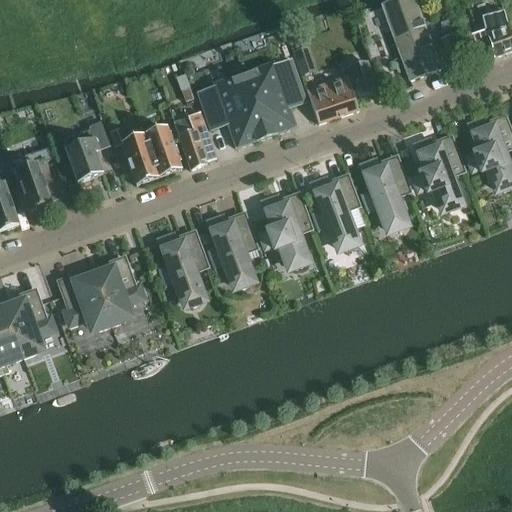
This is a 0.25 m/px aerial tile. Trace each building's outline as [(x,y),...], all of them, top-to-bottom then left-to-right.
[(414,0),(404,0),(382,8),(411,84),(441,73),(414,0)] [(486,33),(469,39),(478,63),(493,58),(494,60),(511,53),(511,39),(506,20),(505,16),(503,9),(481,15),(483,21),(486,33)] [(448,23),(440,26),(445,40),(441,42),(451,68),(462,64),(448,23)] [(310,50),(293,56),(302,79),(318,73),(310,50)] [(181,62),(172,66),(178,82),(187,78),(181,62)] [(274,67),(244,77),(267,141),(297,131),(290,112),(308,106),(292,62),(275,68),(274,67)] [(348,79),(307,93),(319,127),(319,128),(359,114),(358,109),(354,98),(358,97),(359,102),(378,96),(368,66),(350,72),(355,87),(351,89),(348,79)] [(218,97),(201,104),(211,134),(229,128),(237,152),(267,141),(244,77),(215,88),(218,97)] [(397,83),(382,89),(385,96),(400,91),(397,83)] [(201,117),(174,126),(179,140),(190,174),(207,168),(206,165),(217,161),(206,131),(206,132),(201,117)] [(483,124),(470,129),(480,156),(475,158),(474,159),(473,159),(472,160),(472,161),(471,162),(470,163),(470,164),(470,165),(470,167),(471,168),(471,169),(472,170),(473,171),(474,171),(475,172),(476,172),(477,172),(478,172),(480,172),(481,172),(483,177),(487,175),(492,187),(493,189),(494,191),(496,192),(497,193),(499,194),(501,194),(503,194),(505,194),(507,194),(509,193),(510,192),(511,190),(511,189),(511,175),(504,155),(511,151),(511,138),(505,120),(492,125),(493,130),(487,133),(483,124)] [(91,132),(64,143),(68,152),(65,153),(78,187),(103,177),(95,156),(100,154),(99,153),(111,149),(101,124),(89,129),(91,132)] [(167,131),(144,139),(159,181),(182,173),(167,131)] [(117,132),(110,134),(115,149),(122,147),(117,132)] [(144,139),(122,147),(136,188),(159,181),(144,139)] [(429,144),(416,149),(426,177),(421,179),(420,179),(419,180),(418,180),(418,181),(417,182),(416,183),(416,185),(416,186),(416,187),(417,188),(417,189),(418,190),(419,191),(420,192),(421,192),(422,193),(423,193),(424,193),(426,193),(427,192),(429,197),(433,195),(438,208),(439,209),(440,211),(442,212),(443,213),(445,214),(447,215),(449,215),(451,215),(453,214),(455,213),(456,212),(458,211),(459,209),(460,207),(460,205),(460,203),(460,201),(460,199),(452,179),(464,175),(451,140),(437,146),(439,151),(433,153),(429,144)] [(52,149),(11,164),(14,171),(18,183),(30,217),(53,208),(38,167),(56,161),(52,149)] [(375,164),(362,170),(372,197),(371,197),(370,198),(369,199),(368,200),(368,201),(367,202),(367,203),(367,204),(367,206),(367,207),(368,208),(368,209),(369,210),(370,210),(371,211),(373,211),(374,211),(375,211),(376,211),(377,211),(384,228),(385,230),(386,231),(387,233),(389,234),(391,235),(393,235),(395,235),(397,235),(398,235),(400,234),(402,233),(403,231),(404,230),(405,228),(406,226),(406,224),(406,222),(405,220),(397,200),(410,195),(408,191),(397,161),(383,166),(385,171),(379,173),(375,164)] [(14,171),(0,176),(0,235),(20,229),(5,187),(18,183),(14,171)] [(326,183),(312,188),(323,216),(322,216),(321,217),(320,217),(319,218),(318,219),(318,221),(317,222),(317,223),(318,224),(318,225),(318,226),(319,227),(320,228),(321,229),(322,230),(323,230),(324,230),(326,230),(327,230),(328,229),(334,247),(335,248),(337,250),(338,251),(340,253),(341,253),(343,254),(345,254),(347,254),(349,253),(351,252),(352,251),(354,250),(355,248),(356,246),(356,245),(356,243),(356,241),(356,239),(346,214),(359,209),(348,180),(334,185),(336,190),(329,192),(326,183)] [(263,242),(263,243),(263,244),(264,245),(264,246),(265,247),(266,248),(267,249),(268,249),(269,250),(270,250),(271,250),(272,250),(274,249),(275,254),(280,252),(285,265),(286,267),(287,268),(288,270),(290,271),(292,272),(294,272),(296,272),(298,272),(299,272),(301,271),(303,270),(304,268),(305,267),(306,265),(307,263),(307,261),(307,259),(306,257),(299,237),(311,232),(299,198),(285,203),(287,208),(280,210),(277,201),(263,206),(274,234),(269,236),(267,236),(266,237),(265,237),(265,238),(264,239),(264,240),(263,242)] [(223,221),(209,226),(219,253),(218,254),(217,254),(216,255),(215,256),(215,257),(214,258),(214,259),(214,261),(214,262),(214,263),(215,264),(215,265),(216,266),(217,267),(218,267),(220,268),(221,268),(222,268),(223,268),(224,267),(231,285),(232,286),(233,288),(234,289),(236,290),(238,291),(240,292),(241,292),(243,292),(245,291),(247,290),(249,289),(250,288),(251,286),(252,284),(253,282),(253,281),(253,279),(252,277),(245,256),(257,252),(244,217),(231,223),(233,227),(226,230),(223,221)] [(260,225),(250,229),(253,237),(263,233),(260,225)] [(173,239),(160,244),(170,272),(169,272),(168,273),(167,273),(166,274),(165,275),(165,276),(164,278),(164,279),(164,280),(165,281),(165,282),(166,283),(167,284),(168,285),(169,285),(170,286),(171,286),(172,286),(174,286),(175,285),(181,303),(182,305),(183,306),(185,308),(186,309),(188,309),(190,310),(192,310),(194,310),(196,309),(197,309),(199,307),(200,306),(202,304),(202,303),(203,301),(203,299),(203,297),(202,295),(195,275),(207,270),(195,236),(181,241),(183,246),(177,248),(173,239)] [(158,252),(147,256),(150,265),(161,260),(158,252)] [(113,271),(94,278),(112,329),(121,326),(123,326),(124,325),(126,324),(127,323),(128,321),(129,320),(129,318),(129,316),(129,314),(129,312),(128,311),(127,308),(137,305),(138,305),(139,304),(140,303),(141,302),(141,301),(142,300),(142,299),(142,298),(142,297),(142,296),(141,294),(141,293),(140,293),(139,292),(138,291),(137,291),(135,291),(134,291),(133,291),(132,291),(131,292),(130,288),(134,287),(125,261),(111,266),(113,271)] [(73,280),(59,285),(68,310),(72,309),(74,312),(73,313),(71,313),(70,314),(69,314),(69,315),(68,316),(67,317),(67,319),(67,320),(67,321),(67,322),(68,323),(69,324),(69,325),(70,326),(72,327),(73,327),(74,327),(75,327),(76,327),(77,326),(87,323),(88,325),(89,327),(90,329),(91,330),(92,331),(94,332),(95,333),(97,334),(99,334),(104,333),(112,329),(94,278),(75,285),(73,280)] [(24,304),(5,311),(23,362),(32,359),(34,358),(36,357),(37,356),(38,354),(39,352),(40,351),(40,349),(40,347),(40,345),(39,343),(38,341),(48,337),(49,337),(50,336),(51,336),(52,335),(52,334),(53,333),(53,331),(53,330),(53,329),(53,328),(52,327),(52,326),(51,325),(50,324),(49,324),(48,323),(46,323),(45,323),(44,323),(43,324),(42,324),(41,321),(45,319),(35,294),(22,299),(24,304)] [(5,311),(0,312),(0,366),(4,378),(9,376),(7,368),(23,362),(5,311)]
